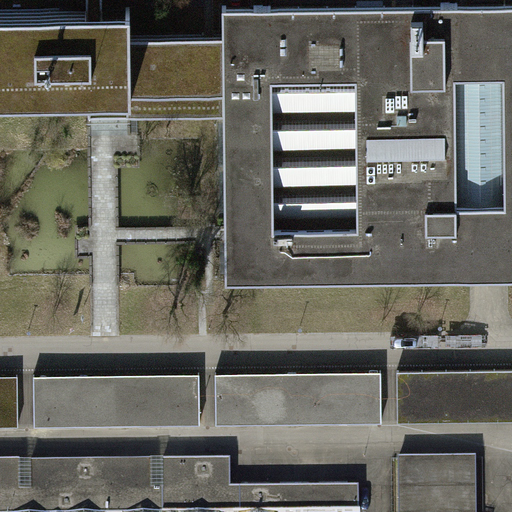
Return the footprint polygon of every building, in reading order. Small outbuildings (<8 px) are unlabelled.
[(126,115),(223,114),(220,34),(130,35),(129,6),(101,6),(101,0),(85,0),(86,8),(0,8),(0,96),(87,95),(87,114),(126,115)] [(511,3),(220,6),(220,34),(223,114),(224,233),(224,276),(490,274),(511,273),(511,3)] [(126,133),(126,115),(87,114),(87,133),(103,133),(126,133)] [(511,367),(396,369),(397,420),(511,418),(511,367)] [(216,422),(364,419),(363,400),(380,400),(380,369),(215,372),(216,422)] [(31,372),(32,403),(197,401),(197,370),(31,372)] [(0,372),(0,403),(17,403),(17,373),(0,372)] [(380,419),(380,400),(363,400),(364,419),(380,419)] [(198,421),(197,401),(32,403),(32,424),(198,421)] [(17,403),(0,403),(0,425),(17,425),(17,403)] [(474,511),(474,457),(397,458),(398,511),(474,511)] [(0,511),(358,511),(358,486),(347,486),(347,481),(318,482),(318,487),(307,487),(307,484),(279,484),(279,488),(268,488),(268,484),(240,484),(240,488),(230,488),(229,460),(164,461),(164,488),(151,488),(151,459),(31,460),(32,490),(18,490),(18,459),(0,458),(0,511)]
